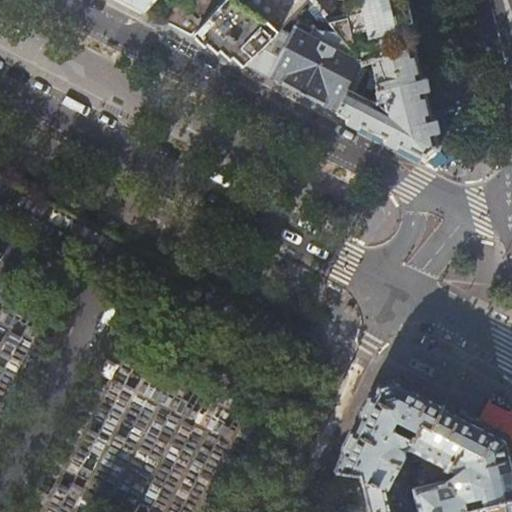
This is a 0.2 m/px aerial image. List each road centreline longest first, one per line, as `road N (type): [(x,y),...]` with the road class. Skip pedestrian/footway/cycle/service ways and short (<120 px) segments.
road 1 (tertiary): [(0,85),(367,273)]
road 2 (tertiary): [(413,183),(58,0)]
road 3 (tertiary): [(400,292),(511,349)]
